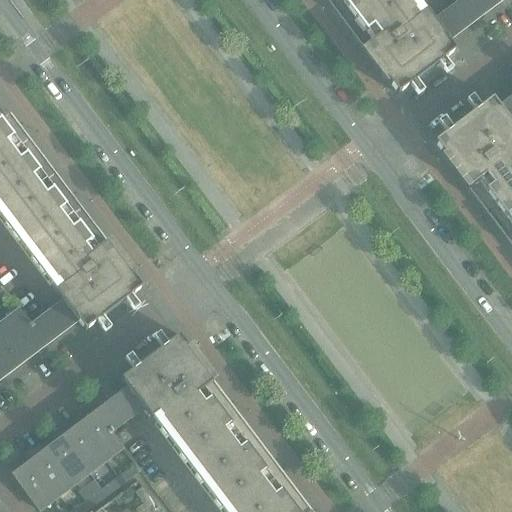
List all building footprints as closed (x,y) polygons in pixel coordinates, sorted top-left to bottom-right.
[(325,0),(363,49),(364,51),(379,70),(398,95),(456,52),(448,42),(450,41),(436,21),(434,23),(426,12),(419,17),(416,12),(417,11),(408,0),(325,0)] [(481,18),(467,0),(464,0),(436,21),(450,41),(481,18)] [(497,5),(493,0),(467,0),(481,18),(497,5)] [(0,208),(4,214),(17,231),(30,249),(43,266),(57,284),(58,283),(61,288),(55,292),(63,303),(61,304),(76,324),(78,322),(85,332),(103,319),(138,292),(143,288),(124,263),(109,244),(108,242),(11,114),(0,99),(0,208)] [(511,121),(511,99),(501,107),(511,121)] [(492,100),(434,143),(453,168),(469,189),(511,246),(511,121),(501,107),(499,109),(492,100)] [(70,328),(76,324),(61,304),(55,309),(46,316),(32,327),(31,325),(30,326),(19,312),(18,312),(44,347),(60,336),(70,328)] [(44,347),(18,312),(1,325),(28,360),(44,347)] [(28,360),(1,325),(0,325),(0,357),(11,372),(28,360)] [(175,340),(121,380),(128,389),(126,391),(141,410),(143,409),(151,420),(158,415),(161,420),(160,421),(178,444),(195,467),(213,491),(228,511),(311,511),(214,382),(198,362),(179,336),(175,340)] [(0,380),(11,372),(0,357),(0,380)] [(112,432),(127,421),(135,415),(141,410),(126,391),(120,395),(112,402),(95,415),(122,450),(123,449),(112,435),(113,434),(112,432)] [(122,450),(95,415),(78,427),(105,462),(122,450)] [(105,462),(78,427),(62,440),(89,475),(105,462)] [(89,475),(62,440),(45,452),(73,487),(89,475)] [(73,487),(45,452),(29,465),(56,500),(73,487)] [(56,500),(29,465),(13,477),(17,483),(39,511),(40,511),(56,500)] [(127,483),(140,473),(141,473),(135,465),(121,476),(127,483)] [(112,494),(127,483),(121,476),(107,487),(112,494)] [(99,504),(112,494),(107,487),(93,497),(99,504)] [(150,499),(142,488),(135,494),(143,505),(150,499)] [(82,511),(88,511),(99,504),(93,497),(79,508),(82,511)] [(156,511),(159,510),(150,499),(143,505),(148,511),(156,511)]
